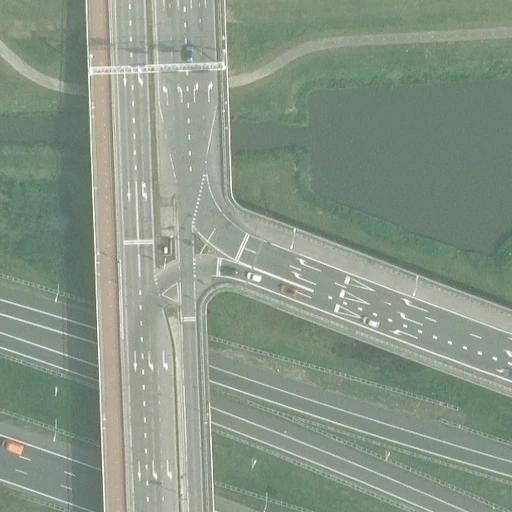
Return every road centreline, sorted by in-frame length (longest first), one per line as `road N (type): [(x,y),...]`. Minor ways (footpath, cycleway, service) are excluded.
road 1 (motorway): [(511,467),(0,304)]
road 2 (motorway): [(447,511),(296,447),(0,340)]
road 3 (tertiary): [(128,0),(138,304)]
road 4 (tertiary): [(197,511),(190,263)]
road 5 (motorway): [(511,344),(286,259)]
road 6 (tertiary): [(138,304),(152,511)]
road 7 (tertiary): [(187,182),(182,0)]
road 8 (motorway): [(131,511),(0,465)]
road 9 (motorway): [(286,259),(213,228),(187,182)]
